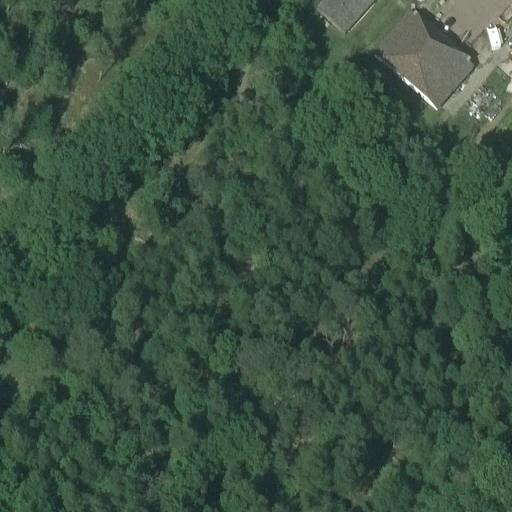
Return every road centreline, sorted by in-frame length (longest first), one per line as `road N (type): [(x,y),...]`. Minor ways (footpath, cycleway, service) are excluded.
road 1 (unknown): [(511,264),(289,104),(265,73),(262,0)]
road 2 (unclassified): [(272,511),(0,243)]
road 3 (unknown): [(500,511),(449,471),(447,452),(511,382)]
